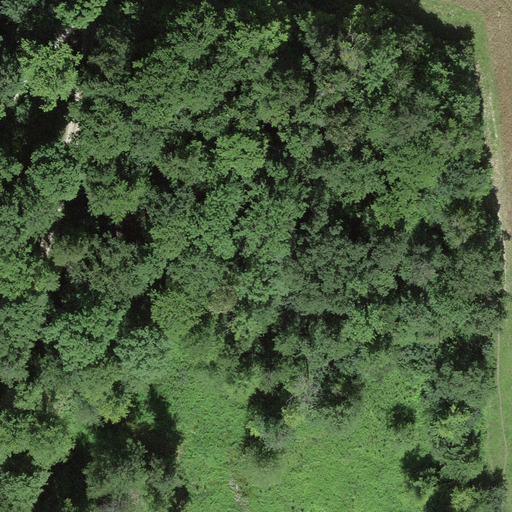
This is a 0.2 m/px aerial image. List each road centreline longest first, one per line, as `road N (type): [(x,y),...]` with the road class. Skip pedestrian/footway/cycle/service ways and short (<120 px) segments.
road 1 (track): [(105,0),(0,439)]
road 2 (track): [(89,0),(0,108)]
